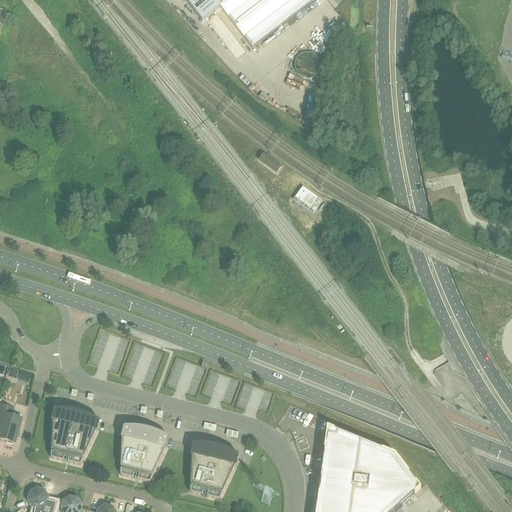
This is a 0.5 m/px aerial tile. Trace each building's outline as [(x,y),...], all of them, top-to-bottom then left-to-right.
[(183,0),(202,24),(221,9),(252,50),(316,0),(183,0)] [(7,176),(1,197),(35,207),(33,214),(49,219),(51,212),(78,220),(75,227),(104,235),(106,228),(139,238),(137,246),(181,259),(199,197),(155,184),(149,205),(144,204),(144,202),(96,188),(95,189),(91,188),(91,186),(62,178),(54,176),(55,175),(46,173),(61,122),(59,122),(61,117),(62,118),(73,83),(57,79),(53,78),(53,77),(38,73),(28,107),(29,108),(28,112),(26,112),(11,163),(13,164),(9,177),(7,176)] [(264,154),(258,161),(276,174),(282,167),(264,154)] [(293,200),(313,214),(322,201),(303,187),(293,200)] [(149,356),(147,365),(156,367),(158,358),(149,356)] [(8,377),(16,379),(18,372),(10,369),(8,377)] [(0,419),(3,421),(0,429),(0,439),(6,442),(6,443),(12,445),(12,443),(15,444),(17,438),(19,439),(20,432),(19,431),(22,420),(11,416),(13,409),(0,405),(0,419)] [(80,466),(96,432),(97,426),(54,415),(52,421),(51,459),(63,462),(65,455),(69,456),(68,463),(80,466)] [(219,435),(220,429),(209,426),(207,432),(219,435)] [(149,483),(165,449),(167,443),(123,432),(122,438),(120,476),(133,479),(134,472),(139,473),(137,480),(149,483)] [(329,435),(316,511),(383,511),(416,484),(388,454),(329,435)] [(191,456),(190,493),(202,496),(204,489),(208,490),(207,497),(219,500),(235,466),(236,460),(193,449),(191,456)] [(53,511),(56,503),(47,501),(48,498),(44,491),(36,489),(30,493),(28,501),(32,508),(35,509),(34,511),(53,511)] [(88,511),(89,511),(80,509),(81,506),(77,499),(69,497),(63,502),(61,509),(62,511),(88,511)]
